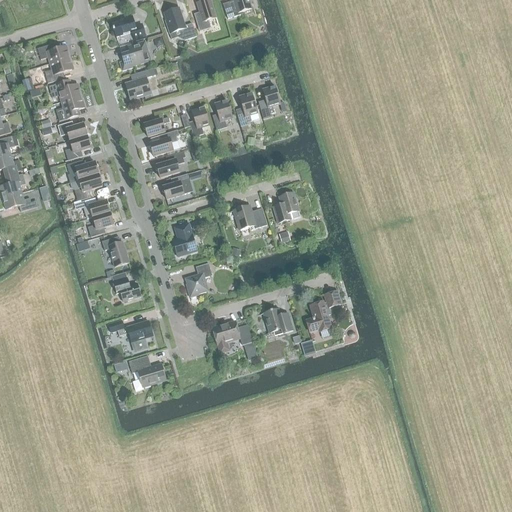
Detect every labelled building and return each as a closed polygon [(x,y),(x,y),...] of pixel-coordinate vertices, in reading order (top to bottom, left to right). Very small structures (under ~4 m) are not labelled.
[(215,19),(209,0),(197,4),(200,16),(195,18),(199,33),(211,29),(208,22),(215,19)] [(251,9),(247,0),(232,0),(233,2),(223,5),(227,20),(242,15),(241,12),(251,9)] [(185,27),(179,9),(164,14),(168,26),(167,27),(169,35),(180,31),(184,42),(196,38),(192,24),(185,27)] [(135,28),(131,16),(124,19),(124,21),(112,25),(116,38),(132,33),(135,42),(145,39),(141,26),(135,28)] [(156,48),(164,46),(162,38),(154,41),(156,48)] [(147,52),(145,43),(132,47),(133,53),(121,56),(123,62),(119,63),(122,72),(133,69),(132,67),(144,64),(141,54),(147,52)] [(48,59),(50,65),(69,59),(66,48),(56,51),(54,45),(37,50),(41,61),(48,59)] [(69,59),(50,65),(52,71),(44,73),(48,85),(64,80),(63,74),(73,71),(69,59)] [(155,77),(153,70),(133,76),(135,82),(126,85),(130,101),(150,95),(145,79),(155,77)] [(44,96),(43,89),(37,90),(34,79),(26,81),(28,92),(33,91),(35,98),(44,96)] [(61,103),(81,97),(77,86),(67,89),(65,83),(49,88),(50,94),(52,100),(60,97),(61,103)] [(280,105),(275,88),(262,91),(266,104),(259,106),(263,120),(270,118),(270,115),(274,114),(272,107),(280,105)] [(257,114),(251,95),(239,98),(243,112),(236,114),(240,128),(247,126),(247,124),(251,122),(249,117),(257,114)] [(81,97),(61,103),(63,109),(56,112),(59,123),(76,118),(74,112),(84,109),(81,97)] [(232,119),(227,102),(215,106),(218,118),(213,120),(216,132),(226,129),(224,122),(232,119)] [(209,126),(204,109),(192,113),(195,125),(190,126),(194,141),(200,139),(199,137),(203,135),(201,129),(209,126)] [(190,128),(186,116),(181,118),(184,130),(190,128)] [(0,119),(0,137),(10,134),(8,124),(2,126),(0,119)] [(169,124),(168,119),(144,126),(147,138),(165,133),(162,126),(169,124)] [(51,127),(50,121),(41,123),(43,130),(51,127)] [(70,143),(87,137),(83,125),(71,129),(69,124),(57,127),(60,137),(67,135),(70,143)] [(50,128),(41,131),(43,137),(52,135),(50,128)] [(179,137),(177,132),(161,136),(163,142),(150,146),(153,158),(173,152),(171,144),(177,142),(176,138),(179,137)] [(90,149),(87,137),(70,143),(72,150),(65,152),(68,162),(80,158),(78,153),(90,149)] [(0,147),(0,159),(11,156),(9,150),(14,148),(11,138),(0,140),(0,142),(1,147),(0,147)] [(185,159),(183,153),(168,158),(169,163),(156,167),(160,179),(179,174),(177,166),(184,164),(183,159),(185,159)] [(13,163),(11,156),(0,159),(0,171),(8,170),(9,175),(21,172),(18,162),(13,163)] [(69,184),(98,176),(95,164),(81,168),(80,162),(67,166),(70,176),(67,177),(69,184)] [(55,175),(62,173),(60,166),(53,168),(55,175)] [(189,181),(187,175),(173,180),(175,185),(173,186),(162,189),(166,201),(183,196),(190,194),(188,186),(187,182),(189,181)] [(0,188),(0,191),(2,200),(22,194),(20,187),(25,186),(22,176),(10,179),(12,185),(0,188)] [(102,188),(98,176),(69,184),(71,190),(74,191),(77,203),(91,199),(88,192),(102,188)] [(22,194),(2,200),(6,211),(19,207),(20,213),(37,208),(35,202),(31,204),(29,200),(24,201),(22,194)] [(298,212),(293,194),(279,198),(281,206),(273,208),(278,225),(291,221),(289,215),(298,212)] [(92,219),(110,214),(106,202),(94,206),(92,200),(80,204),(82,210),(83,209),(86,221),(92,219)] [(251,213),(249,207),(234,212),(239,231),(255,227),(255,230),(267,227),(262,210),(251,213)] [(113,226),(110,214),(92,219),(95,227),(88,229),(91,239),(103,235),(101,230),(113,226)] [(194,231),(203,229),(200,221),(192,224),(194,231)] [(191,237),(188,226),(175,230),(178,241),(172,242),(177,258),(197,252),(192,236),(191,237)] [(290,242),(287,233),(279,235),(282,245),(290,242)] [(120,244),(119,238),(102,243),(104,252),(109,251),(114,269),(129,264),(122,243),(120,244)] [(91,241),(79,245),(82,252),(93,249),(91,241)] [(239,258),(241,251),(233,249),(231,255),(239,258)] [(212,277),(208,265),(195,269),(198,276),(185,280),(188,291),(187,291),(190,299),(198,297),(198,295),(208,292),(204,279),(212,277)] [(129,288),(125,274),(111,278),(117,296),(120,294),(123,303),(140,298),(137,285),(129,288)] [(340,305),(336,293),(324,296),(327,304),(323,305),(322,303),(310,307),(314,320),(306,323),(309,333),(319,330),(320,333),(330,330),(324,308),(328,307),(328,309),(340,305)] [(280,319),(278,311),(272,313),(271,312),(264,315),(269,335),(273,333),(274,337),(293,332),(288,316),(280,319)] [(124,330),(122,322),(108,326),(110,334),(117,332),(119,338),(129,335),(131,344),(133,343),(136,353),(147,350),(144,340),(152,338),(148,322),(127,329),(124,330)] [(240,339),(242,347),(252,344),(247,326),(237,329),(235,323),(212,330),(217,346),(220,355),(230,352),(228,343),(240,339)] [(310,343),(301,346),(304,356),(313,353),(310,343)] [(151,369),(147,357),(128,363),(132,375),(138,373),(139,375),(140,379),(140,380),(132,383),(135,393),(143,390),(142,388),(166,381),(161,366),(152,368),(151,369)]
